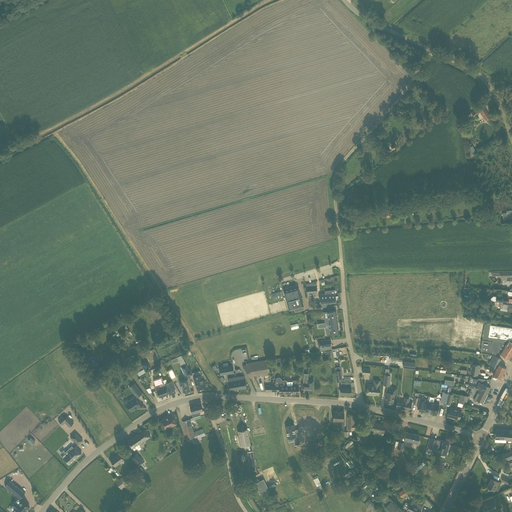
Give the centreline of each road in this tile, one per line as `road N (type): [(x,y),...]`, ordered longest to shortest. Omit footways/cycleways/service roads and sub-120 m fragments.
road 1 (track): [(427,49),(401,94),(333,175),(341,263)]
road 2 (unclassified): [(41,511),(87,459),(147,415),(206,396)]
road 3 (unclassified): [(496,99),(481,75),(373,23),(344,0)]
road 4 (residential): [(345,314),(511,328)]
road 5 (unclassified): [(206,396),(360,406)]
road 6 (residential): [(481,435),(360,406)]
